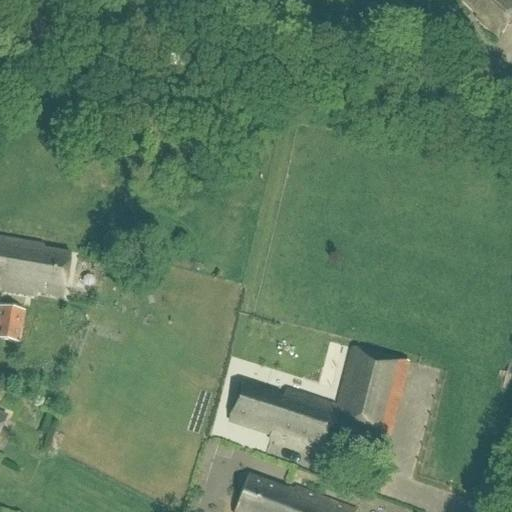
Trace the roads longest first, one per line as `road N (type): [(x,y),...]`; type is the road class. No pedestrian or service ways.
road 1 (tertiary): [(511,107),(235,0)]
road 2 (unclassified): [(35,24),(77,37),(104,35),(166,14),(180,0)]
